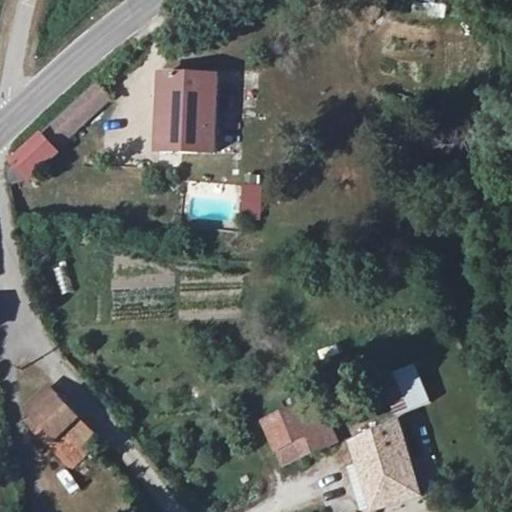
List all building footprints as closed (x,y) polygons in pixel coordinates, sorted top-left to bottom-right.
[(165,73),(162,150),(217,152),(219,75),(165,73)] [(9,185),(28,181),(58,154),(55,150),(109,99),(95,84),(11,162),(9,185)] [(55,267),(60,294),(73,291),(68,264),(55,267)] [(396,415),(430,401),(413,362),(379,376),(396,415)] [(335,402),(345,422),(353,438),(385,423),(378,408),(366,386),(335,402)] [(28,407),(39,419),(32,425),(68,463),(95,436),(50,387),(28,407)] [(295,445),(301,459),(338,443),(331,429),(320,399),(288,413),(266,423),(279,452),(295,445)] [(354,444),(375,511),(422,496),(399,421),(354,444)] [(284,465),(301,459),(295,445),(279,452),(284,465)]
